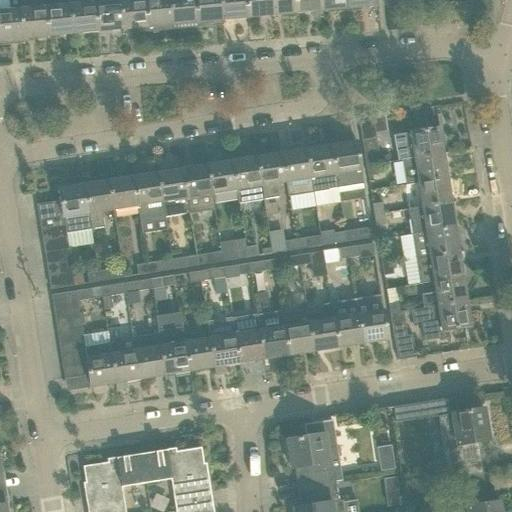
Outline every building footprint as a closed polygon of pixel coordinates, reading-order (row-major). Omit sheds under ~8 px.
[(0,45),(10,45),(13,42),(13,40),(22,40),(18,0),(8,0),(8,1),(0,2),(0,45)] [(43,0),(18,0),(22,40),(47,37),(43,0)] [(72,35),(68,0),(43,0),(47,37),(72,35)] [(97,33),(93,0),(68,0),(72,35),(97,33)] [(93,0),(97,33),(122,30),(119,0),(93,0)] [(119,0),(122,30),(131,29),(137,33),(147,32),(147,28),(144,0),(119,0)] [(144,0),(147,28),(147,32),(159,31),(164,26),(172,26),(169,0),(144,0)] [(169,0),(172,26),(180,25),(185,29),(197,28),(197,23),(194,0),(169,0)] [(194,0),(197,23),(197,28),(209,27),(212,22),(222,21),(219,0),(194,0)] [(219,0),(222,21),(246,19),(244,0),(219,0)] [(271,16),(269,0),(244,0),(246,19),(271,16)] [(269,0),(271,16),(296,14),(294,0),(269,0)] [(320,0),(294,0),(296,14),(321,12),(320,0)] [(320,0),(321,12),(346,10),(345,0),(320,0)] [(345,0),(346,10),(372,7),(370,0),(345,0)] [(365,166),(375,164),(380,164),(372,117),(358,119),(365,166)] [(397,161),(400,160),(443,153),(439,128),(409,133),(409,134),(393,136),(397,161)] [(355,141),(330,145),(337,188),(362,184),(355,141)] [(337,188),(330,145),(305,149),(310,179),(312,193),(328,191),(328,190),(337,188)] [(305,149),(281,153),(285,183),(288,197),(312,193),(310,179),(305,149)] [(281,153),(256,157),(263,200),(278,198),(276,185),(285,183),(281,153)] [(443,153),(400,160),(404,184),(416,182),(417,183),(447,178),(443,153)] [(263,200),(256,157),(231,161),(236,191),(238,204),(263,200)] [(231,161),(207,165),(211,195),(236,191),(231,161)] [(375,164),(365,166),(367,177),(377,175),(375,164)] [(182,169),(189,214),(201,212),(200,205),(213,203),(211,195),(207,165),(182,169)] [(131,169),(132,177),(132,176),(137,207),(139,224),(140,224),(145,223),(147,224),(151,219),(164,217),(157,173),(142,175),(141,168),(131,169)] [(189,214),(182,169),(157,173),(164,217),(188,213),(189,214)] [(132,177),(108,180),(113,211),(137,207),(132,176),(132,177)] [(417,183),(420,207),(407,209),(407,210),(451,203),(447,178),(417,183)] [(113,211),(108,180),(83,184),(90,230),(103,228),(101,213),(113,211)] [(90,230),(83,184),(58,188),(60,201),(62,214),(64,226),(65,234),(66,234),(90,230)] [(62,214),(60,201),(36,205),(38,217),(62,214)] [(373,215),(383,214),(381,203),(372,204),(373,215)] [(455,227),(451,203),(407,210),(411,234),(455,227)] [(62,214),(38,217),(40,229),(64,226),(62,214)] [(383,214),(373,215),(375,226),(385,224),(383,214)] [(64,226),(40,229),(42,241),(67,237),(66,234),(65,234),(64,226)] [(455,227),(411,234),(415,259),(459,252),(455,227)] [(369,228),(344,232),(345,242),(371,238),(369,228)] [(344,232),(319,236),(321,246),(345,242),(344,232)] [(67,237),(42,241),(44,253),(68,249),(67,237)] [(270,239),(272,252),(281,251),(279,238),(270,239)] [(305,239),(295,240),(296,250),(307,249),(305,239)] [(296,250),(295,240),(284,242),(285,252),(296,250)] [(357,247),(346,248),(348,258),(361,256),(360,246),(357,247)] [(256,247),(245,248),(247,258),(258,256),(256,247)] [(245,248),(220,252),(221,262),(236,260),(247,258),(245,248)] [(348,258),(346,248),(336,250),(337,260),(348,258)] [(70,261),(68,249),(44,253),(46,265),(70,261)] [(220,252),(196,256),(197,266),(221,262),(220,252)] [(381,265),(391,263),(389,252),(379,254),(381,265)] [(459,252),(415,259),(417,269),(430,267),(432,282),(463,277),(459,252)] [(309,264),(308,254),(297,256),(299,266),(309,264)] [(197,266),(196,256),(185,258),(186,268),(197,266)] [(299,266),(297,256),(272,260),(273,270),(299,266)] [(72,273),(70,261),(46,265),(48,277),(72,273)] [(157,262),(146,264),(148,274),(159,272),(157,262)] [(258,262),(248,264),(249,274),(260,272),(258,262)] [(393,274),(391,263),(381,265),(383,275),(393,274)] [(148,274),(146,264),(136,266),(137,276),(148,274)] [(249,274),(248,264),(237,266),(238,276),(249,274)] [(122,268),(108,270),(97,272),(99,282),(123,278),(122,268)] [(222,268),(209,270),(198,272),(200,282),(224,278),(222,268)] [(99,282),(97,272),(86,274),(88,283),(99,282)] [(200,282),(198,272),(187,274),(189,283),(200,282)] [(72,273),(48,277),(50,289),(74,286),(73,277),(72,273)] [(73,277),(74,286),(83,284),(82,275),(73,277)] [(174,286),(173,276),(149,280),(150,290),(174,286)] [(463,277),(432,282),(434,294),(420,296),(423,309),(467,302),(463,277)] [(150,290),(149,280),(138,281),(140,291),(150,290)] [(124,284),(110,286),(100,288),(101,297),(103,310),(112,308),(110,296),(126,293),(124,284)] [(101,297),(100,288),(81,291),(82,300),(101,297)] [(52,307),(77,303),(75,291),(50,295),(52,307)] [(256,292),(256,310),(271,311),(271,292),(256,292)] [(387,341),(382,310),(380,295),(355,299),(362,345),(387,341)] [(362,345),(355,299),(330,303),(337,349),(362,345)] [(389,314),(399,312),(397,301),(387,303),(389,314)] [(467,302),(423,309),(411,311),(413,323),(421,322),(424,341),(444,338),(443,331),(471,327),(467,302)] [(77,303),(52,307),(54,320),(79,316),(77,303)] [(307,314),(306,310),(312,353),(337,349),(330,303),(322,304),(319,312),(307,314)] [(312,353),(306,310),(281,314),(283,326),(288,356),(312,353)] [(269,314),(256,316),(258,330),(263,360),(288,356),(283,326),(281,314),(281,312),(269,314)] [(399,312),(389,314),(391,325),(393,340),(407,338),(407,337),(403,313),(399,313),(399,312)] [(79,316),(54,320),(56,332),(81,328),(79,316)] [(222,336),(220,321),(206,323),(209,338),(215,374),(224,373),(224,367),(238,364),(234,334),(222,336)] [(182,327),(157,331),(157,333),(164,376),(189,372),(184,342),(182,327)] [(81,328),(56,332),(58,343),(83,340),(81,328)] [(258,330),(234,334),(238,364),(263,360),(258,330)] [(157,333),(133,337),(133,340),(139,380),(164,376),(157,333)] [(209,338),(184,342),(189,372),(213,368),(214,375),(215,374),(209,338)] [(84,348),(83,340),(58,343),(60,355),(84,352),(83,348),(84,348)] [(139,380),(133,340),(121,342),(122,352),(110,354),(114,384),(115,390),(126,388),(125,382),(139,380)] [(108,344),(84,348),(83,348),(84,352),(86,364),(88,376),(90,388),(114,384),(110,354),(108,344)] [(86,364),(84,352),(60,355),(62,368),(86,364)] [(88,376),(86,364),(62,368),(64,379),(88,376)] [(483,409),(453,414),(451,397),(431,400),(434,417),(438,416),(448,478),(460,476),(458,464),(477,461),(474,443),(488,441),(483,409)] [(338,460),(335,441),(334,433),(285,440),(290,469),(298,467),(301,487),(335,482),(331,461),(338,460)] [(392,444),(378,446),(381,469),(395,467),(392,444)] [(175,448),(141,454),(145,484),(170,480),(175,511),(188,510),(186,496),(207,493),(206,482),(208,481),(205,464),(203,464),(200,448),(175,452),(175,448)] [(145,484),(141,454),(107,459),(107,463),(82,467),(85,483),(82,483),(85,501),(88,501),(89,511),(111,508),(111,511),(124,511),(121,487),(145,484)] [(482,473),(460,476),(448,478),(452,511),(499,511),(498,502),(484,504),(481,487),(484,487),(482,473)] [(395,477),(383,479),(384,490),(397,489),(395,477)] [(300,507),(292,509),(292,511),(342,511),(341,503),(341,502),(338,502),(337,493),(335,482),(301,487),(304,507),(300,507)]
